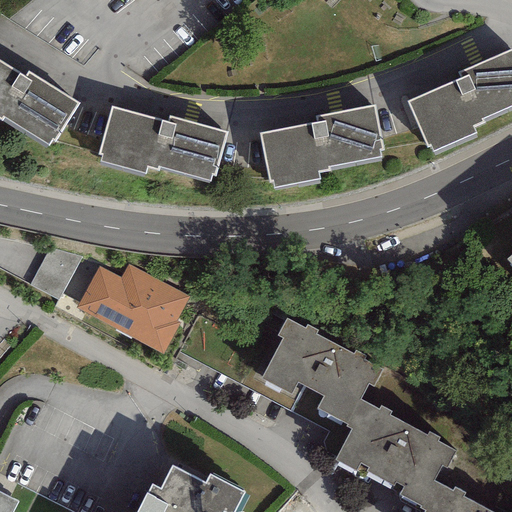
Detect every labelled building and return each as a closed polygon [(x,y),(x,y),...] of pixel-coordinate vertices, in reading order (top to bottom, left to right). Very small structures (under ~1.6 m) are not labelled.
[(484,119),(511,106),(511,50),(460,72),(463,79),(408,103),(426,146),(431,144),(434,152),(476,134),(473,127),(486,122),(484,119)] [(3,119),(45,145),(50,138),(54,140),(78,103),(27,71),(23,77),(0,62),(0,120),(2,121),(3,119)] [(330,167),(379,158),(377,149),(382,148),(373,105),(314,117),(316,123),(259,135),(268,181),(273,180),(275,188),(318,180),(317,173),(331,171),(330,167)] [(159,169),(207,182),(209,174),(214,175),(225,132),(168,116),(166,123),(110,108),(98,153),(103,154),(100,163),(143,174),(145,168),(158,172),(159,169)] [(189,314),(104,272),(84,311),(169,354),(189,314)] [(426,511),(502,511),(449,483),(466,450),(375,401),(389,376),(295,325),(264,383),(342,425),(336,463),(427,511),(426,511)] [(243,511),(250,497),(210,479),(206,487),(179,474),(168,498),(157,493),(147,511),(243,511)] [(13,511),(15,507),(0,499),(0,511),(13,511)]
